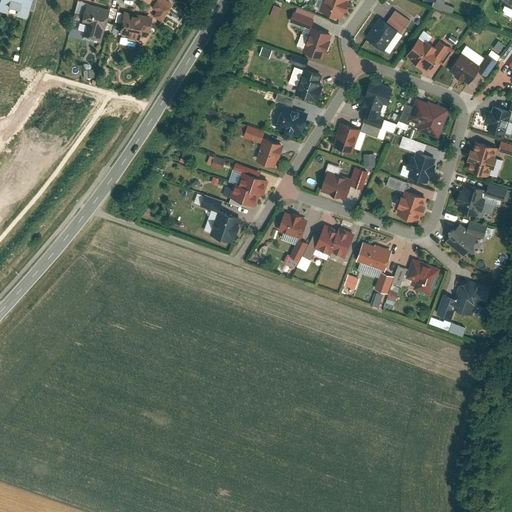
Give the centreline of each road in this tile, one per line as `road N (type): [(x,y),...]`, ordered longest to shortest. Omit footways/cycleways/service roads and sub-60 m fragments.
road 1 (residential): [(359,62),(462,106),(429,227),(418,235),(395,231),(281,191)]
road 2 (secondary): [(0,314),(132,150),(227,0)]
road 3 (track): [(486,353),(234,262)]
road 4 (track): [(80,204),(234,262)]
road 5 (residential): [(281,191),(359,62)]
